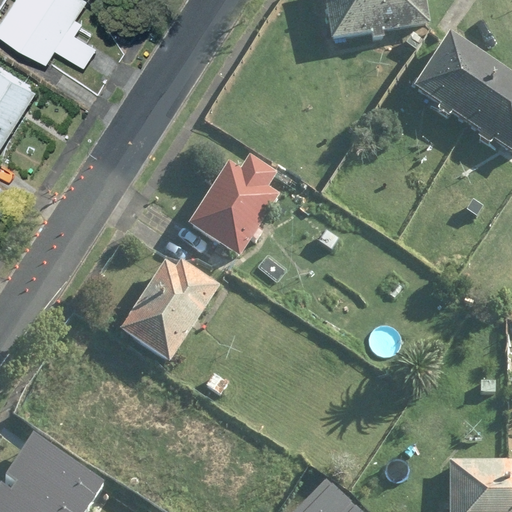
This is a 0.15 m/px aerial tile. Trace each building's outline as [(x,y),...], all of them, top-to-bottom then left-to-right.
[(10,0),(0,15),(0,31),(46,62),(55,49),(83,68),(96,48),(74,33),(81,23),(74,18),(86,0),(10,0)] [(318,0),(326,46),(365,40),(366,46),(382,43),(381,38),(427,30),(422,0),(318,0)] [(511,162),(511,81),(480,62),(486,52),(474,44),(468,54),(445,40),(409,99),(431,112),(429,116),(446,126),(448,123),(476,140),(475,143),(489,152),(491,149),(511,162)] [(0,138),(34,91),(0,66),(0,138)] [(237,176),(227,168),(184,229),(235,266),(279,203),(266,194),(276,180),(248,161),(237,176)] [(172,274),(162,268),(116,337),(167,371),(219,292),(178,265),(172,274)] [(96,392),(103,397),(95,411),(90,409),(82,421),(155,465),(182,420),(107,375),(96,392)] [(0,485),(0,511),(89,511),(109,478),(31,433),(0,485)] [(511,511),(511,466),(447,466),(446,511),(511,511)] [(365,511),(327,476),(292,511),(365,511)]
